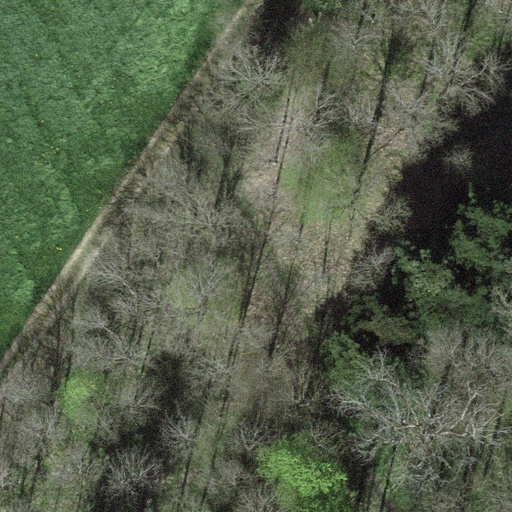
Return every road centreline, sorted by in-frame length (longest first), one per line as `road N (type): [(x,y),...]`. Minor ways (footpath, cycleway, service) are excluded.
road 1 (track): [(0,391),(264,0)]
road 2 (track): [(411,511),(185,113)]
